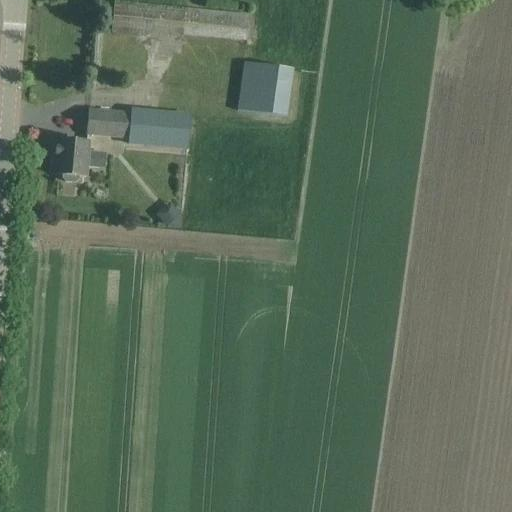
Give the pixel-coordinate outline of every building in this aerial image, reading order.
[(151,7),(113,3),(110,35),(149,39),(151,7)] [(281,118),(289,69),(245,63),(237,112),(281,118)] [(127,142),(129,115),(88,111),(86,138),(127,142)] [(127,142),(127,145),(186,151),(189,117),(130,111),(129,115),(127,140),(127,142)] [(52,157),(51,176),(63,177),(62,180),(65,184),(73,184),(76,181),(77,178),(84,179),(84,169),(103,171),(104,154),(86,152),(87,145),(79,145),(59,143),(54,142),(52,157)]
